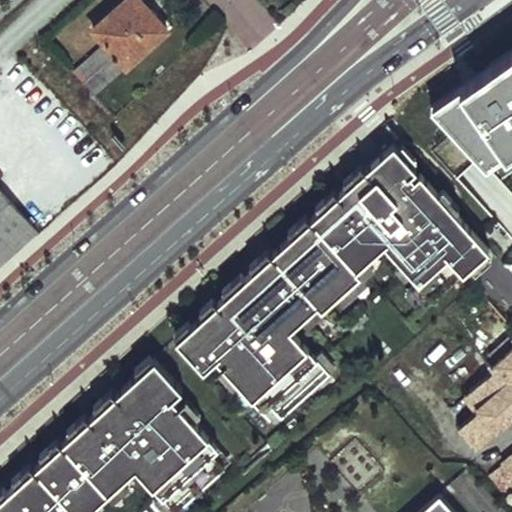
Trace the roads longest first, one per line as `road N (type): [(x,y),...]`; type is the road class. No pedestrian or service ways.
road 1 (tertiary): [(0,399),(245,178),(463,0)]
road 2 (tertiary): [(352,0),(0,319)]
